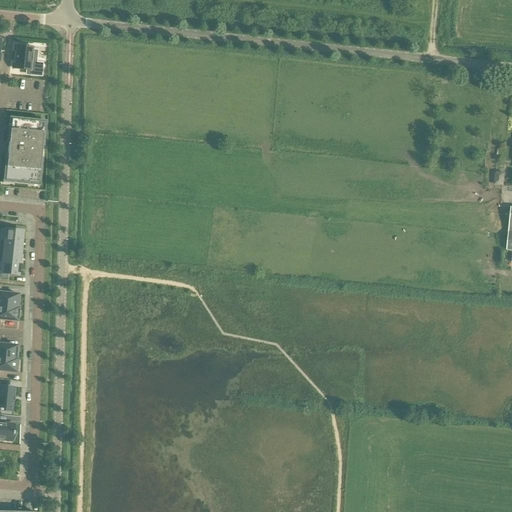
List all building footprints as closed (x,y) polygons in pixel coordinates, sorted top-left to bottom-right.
[(33,47),(16,45),(14,69),(30,70),(30,76),(41,77),(42,69),(33,68),(33,64),(31,64),(33,47)] [(6,142),(8,143),(7,154),(5,154),(7,154),(5,177),(15,178),(14,181),(28,183),(28,179),(38,180),(40,158),(42,158),(43,157),(40,157),(42,146),(44,146),(44,145),(42,145),(43,132),(39,132),(40,122),(14,119),(13,129),(10,129),(8,142),(6,142)] [(0,234),(0,239),(21,242),(22,231),(1,229),(0,234)] [(20,253),(21,242),(0,239),(0,240),(4,241),(3,251),(20,253)] [(20,253),(3,251),(2,261),(0,261),(19,264),(20,253)] [(0,272),(18,275),(19,264),(0,261),(0,272)] [(0,305),(17,307),(17,306),(18,306),(19,297),(18,297),(18,295),(18,294),(0,293),(1,286),(0,286),(0,305)] [(17,308),(17,307),(0,305),(0,318),(17,321),(18,308),(17,308)] [(0,356),(15,358),(16,357),(17,357),(18,349),(16,348),(17,346),(0,344),(0,356)] [(15,358),(0,356),(0,370),(16,372),(17,359),(15,359),(15,358)] [(0,410),(2,411),(2,410),(11,411),(12,401),(14,401),(15,395),(13,395),(13,388),(0,386),(0,410)] [(0,422),(0,439),(13,441),(13,434),(14,434),(14,431),(14,424),(0,422)]
